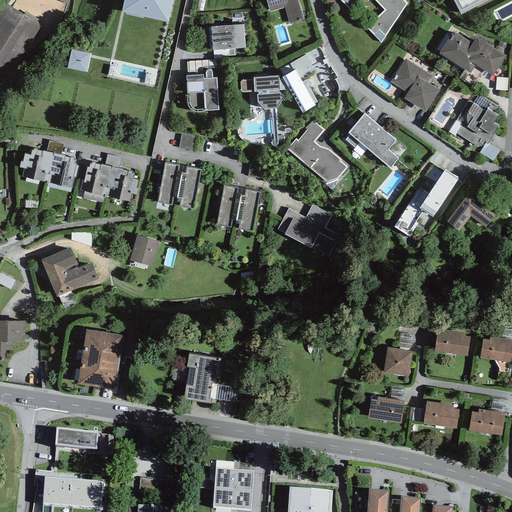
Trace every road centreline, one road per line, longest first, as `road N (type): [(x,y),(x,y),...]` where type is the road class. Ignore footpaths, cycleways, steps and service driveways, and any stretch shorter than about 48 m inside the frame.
road 1 (tertiary): [(467,475),(381,453),(34,398)]
road 2 (residential): [(192,0),(160,150),(237,172),(303,209)]
road 3 (residential): [(467,165),(347,75),(315,0)]
road 4 (residential): [(142,170),(132,219),(52,229),(9,246)]
